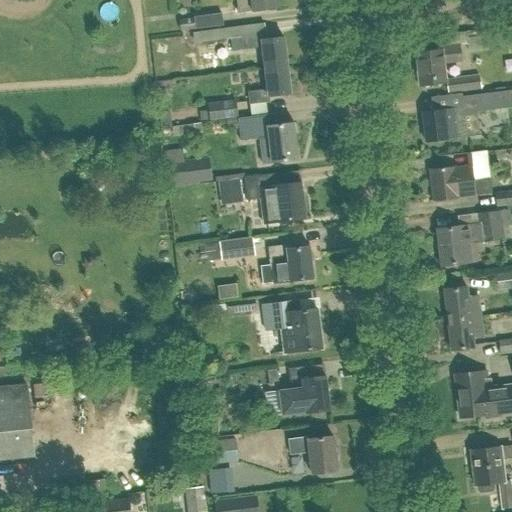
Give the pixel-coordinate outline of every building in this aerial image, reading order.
[(151,0),(153,30),(175,29),(173,0),(151,0)] [(279,8),(278,0),(238,0),(236,0),(237,13),(252,11),(252,12),(279,8)] [(224,27),(222,15),(179,21),(180,32),(224,27)] [(261,48),(264,69),(287,66),(283,38),(261,41),(261,35),(258,36),(257,25),(194,34),(196,43),(231,39),(232,51),(261,48)] [(461,62),(459,45),(441,48),(441,50),(414,54),(418,87),(446,83),(443,64),(461,62)] [(290,94),(287,66),(264,69),(266,90),(247,92),(248,105),(269,103),(268,97),(290,94)] [(457,98),(487,93),(485,83),(455,88),(457,98)] [(238,117),(236,101),(208,105),(210,121),(238,117)] [(460,116),(459,109),(421,113),(425,142),(462,138),(462,133),(478,131),(476,114),(460,116)] [(272,126),(270,114),(236,119),(239,141),(267,138),(270,163),(298,159),(293,124),(272,126)] [(485,180),(481,154),(454,157),(455,167),(454,168),(454,167),(428,170),(433,203),(458,200),(457,199),(490,195),(488,180),(485,180)] [(210,156),(164,161),(167,186),(213,181),(210,156)] [(263,224),(277,223),(305,219),(301,183),(279,186),(277,174),(243,179),(246,201),(259,199),(263,224)] [(511,205),(511,192),(496,194),(498,208),(511,205)] [(511,238),(508,210),(477,214),(478,224),(436,230),(441,267),(471,262),(469,243),(511,238)] [(254,255),(252,238),(220,243),(223,260),(254,255)] [(291,249),(290,245),(267,247),(269,264),(260,266),(262,284),(312,278),(309,247),(291,249)] [(511,288),(511,271),(491,275),(493,292),(511,288)] [(447,321),(480,316),(478,296),(468,298),(466,286),(443,289),(447,321)] [(280,329),(283,354),(321,349),(316,309),(299,311),(298,300),(263,304),(266,331),(280,329)] [(236,316),(261,312),(260,304),(235,308),(236,316)] [(483,336),(480,316),(447,321),(451,352),(474,349),(472,338),(483,336)] [(511,352),(511,339),(499,341),(500,353),(511,352)] [(311,379),(309,367),(287,369),(290,389),(280,390),(283,413),(305,410),(305,414),(329,411),(325,377),(311,379)] [(486,416),(486,420),(502,418),(501,415),(511,413),(511,385),(487,389),(485,370),(454,374),(459,419),(486,416)] [(0,460),(33,457),(26,385),(0,387),(0,460)] [(337,472),(332,437),(308,440),(308,437),(287,440),(289,455),(308,453),(311,475),(337,472)] [(511,457),(511,447),(500,448),(500,447),(470,451),(474,486),(476,486),(477,491),(480,493),(491,492),(494,489),(493,484),(498,483),(501,509),(511,507),(511,498),(510,483),(504,483),(501,459),(511,457)] [(206,511),(203,486),(185,488),(188,511),(206,511)] [(130,511),(129,497),(92,501),(93,511),(130,511)] [(240,511),(239,498),(214,501),(215,511),(240,511)]
